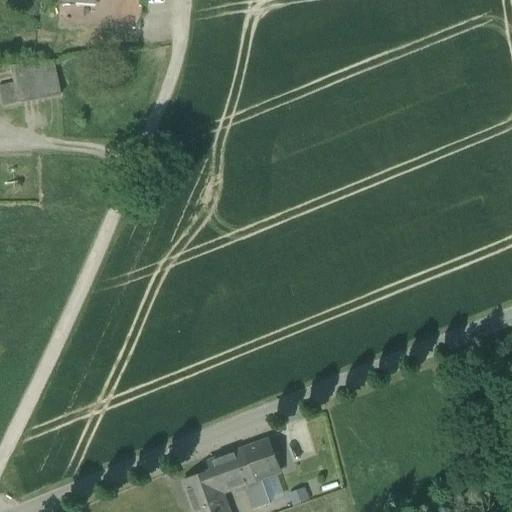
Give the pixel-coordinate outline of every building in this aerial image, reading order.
[(0,64),(0,86),(53,75),(50,59),(0,64)] [(58,95),(53,75),(0,86),(0,96),(2,108),(58,95)] [(264,444),(208,463),(219,493),(221,493),(233,489),(234,494),(245,490),(253,511),(270,505),(260,478),(274,472),(264,444)] [(210,472),(182,482),(193,511),(227,511),(221,493),(219,493),(208,463),(207,464),(210,472)] [(305,489),(290,494),(293,504),(309,499),(305,489)]
